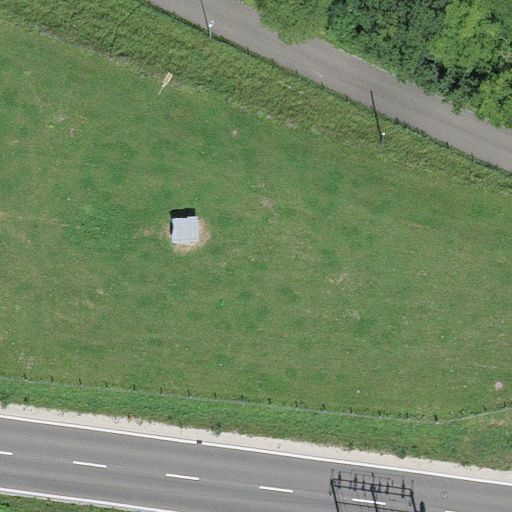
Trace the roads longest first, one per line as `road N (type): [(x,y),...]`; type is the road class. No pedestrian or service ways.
road 1 (primary): [(411,511),(0,456)]
road 2 (residential): [(190,0),(511,144)]
